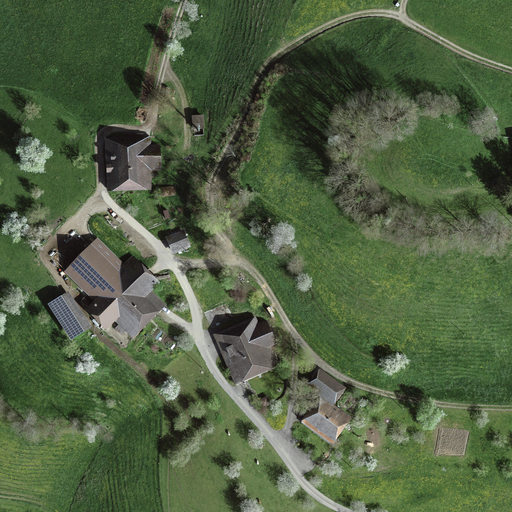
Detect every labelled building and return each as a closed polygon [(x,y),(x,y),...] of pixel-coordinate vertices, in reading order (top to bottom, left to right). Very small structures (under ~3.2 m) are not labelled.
[(194,129),(203,128),(203,116),(193,117),(194,129)] [(115,189),(115,185),(144,184),(143,171),(150,170),(161,170),(159,145),(151,145),(150,137),(143,137),(143,134),(128,134),(128,137),(106,138),(107,163),(108,189),(115,189)] [(174,187),(162,189),(162,196),(175,194),(174,187)] [(189,246),(183,232),(168,238),(174,252),(189,246)] [(158,284),(132,258),(124,266),(99,240),(92,247),(67,272),(98,302),(90,310),(106,326),(113,319),(119,325),(125,330),(128,333),(140,321),(161,300),(151,291),(158,284)] [(67,300),(65,296),(51,305),(72,338),(86,329),(84,325),(67,300)] [(229,350),(222,353),(233,378),(276,359),(269,346),(276,343),(266,320),(252,326),(248,318),(220,330),(229,350)] [(312,385),(323,393),(332,400),(341,388),(321,373),(312,385)] [(330,403),(332,400),(323,393),(301,422),(327,441),(347,415),(330,403)]
